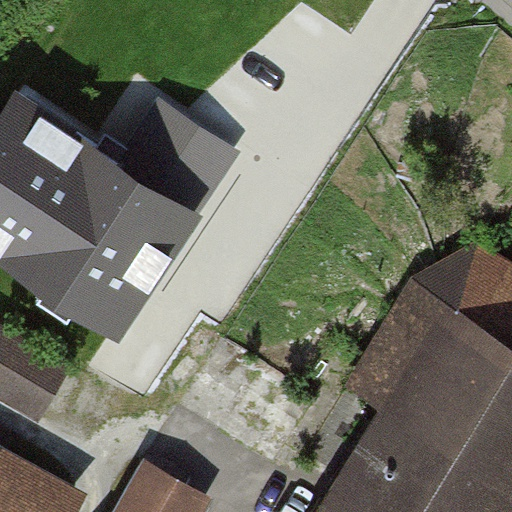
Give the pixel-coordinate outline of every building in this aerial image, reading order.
[(145,176),(30,99),(0,143),(0,248),(117,327),(235,152),(184,118),(145,176)] [(398,430),(347,511),(482,511),(511,465),(511,282),(498,274),(468,322),(420,292),(368,375),(401,395),(385,422),(398,430)] [(67,365),(0,325),(0,386),(40,410),(67,365)] [(201,511),(206,503),(140,466),(114,511),(201,511)] [(67,511),(71,506),(0,467),(0,511),(67,511)]
